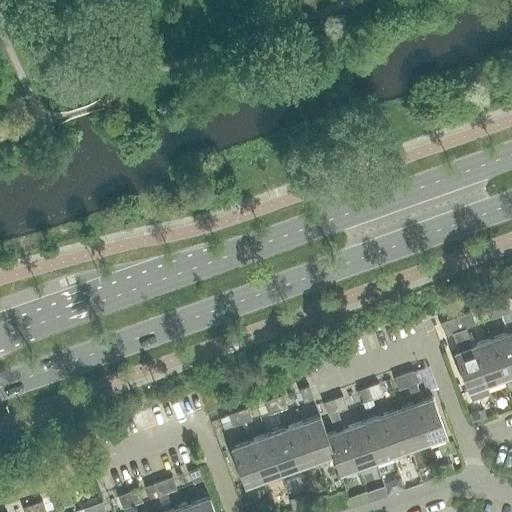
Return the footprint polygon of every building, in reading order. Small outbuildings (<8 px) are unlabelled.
[(506,299),(496,302),(500,315),(510,311),(506,299)] [(486,306),(487,306),(491,318),(500,315),(496,302),(486,306)] [(470,312),(461,315),(465,327),(475,324),(470,312)] [(461,315),(440,323),(444,335),(452,332),(465,327),(461,315)] [(471,345),(465,327),(452,332),(458,350),(455,352),(455,351),(453,352),(467,390),(471,400),(488,393),(485,384),(471,345)] [(511,347),(507,333),(489,339),(503,377),(511,374),(511,347)] [(489,339),(471,345),(485,384),(503,377),(489,339)] [(412,370),(403,374),(407,386),(415,383),(417,383),(416,382),(412,370)] [(403,374),(393,377),(398,389),(407,386),(403,374)] [(377,383),(368,386),(372,399),(382,395),(377,383)] [(415,383),(407,386),(409,392),(413,403),(427,442),(445,435),(431,397),(421,400),(417,389),(415,383)] [(308,386),(298,389),(303,401),(312,398),(308,386)] [(372,399),(368,386),(358,390),(363,402),(372,399)] [(282,395),(273,398),(277,410),(287,407),(282,395)] [(342,396),(333,399),(337,411),(347,408),(342,396)] [(277,410),(273,398),(263,402),(267,414),(277,410)] [(333,399),(323,403),(328,415),(329,414),(337,411),(333,399)] [(372,399),(363,402),(365,409),(374,406),(372,399)] [(413,403),(395,409),(409,448),(427,442),(413,403)] [(247,407),(237,411),(242,423),(251,420),(247,407)] [(395,409),(378,416),(392,454),(409,448),(395,409)] [(228,414),(228,415),(232,426),(242,423),(237,411),(228,414)] [(326,434),(325,435),(332,454),(339,473),(357,467),(343,428),(337,411),(329,414),(335,431),(326,434)] [(478,411),(469,414),(472,422),(481,419),(478,411)] [(319,415),(301,422),(315,460),(332,454),(325,435),(326,434),(319,415)] [(378,416),(361,422),(374,460),(392,454),(378,416)] [(301,422),(283,428),(297,467),(315,460),(301,422)] [(361,422),(343,428),(357,467),(374,460),(361,422)] [(283,428),(266,434),(280,473),(297,467),(283,428)] [(266,434),(248,441),(262,479),(280,473),(266,434)] [(244,486),(262,479),(248,441),(230,447),(244,486)] [(440,475),(447,473),(444,465),(437,468),(440,475)] [(188,471),(192,483),(202,479),(198,467),(188,471)] [(176,489),(172,477),(172,476),(162,480),(166,492),(176,489)] [(153,483),(153,484),(157,496),(166,492),(162,480),(153,483)] [(141,501),(137,490),(137,489),(127,492),(131,505),(141,501)] [(58,495),(62,507),(72,504),(67,491),(58,495)] [(118,496),(122,508),(131,505),(127,492),(118,496)] [(166,492),(157,496),(159,502),(169,498),(166,492)] [(213,511),(208,496),(190,503),(193,511),(213,511)] [(45,511),(42,501),(32,504),(34,511),(45,511)] [(105,511),(102,502),(102,501),(92,505),(94,511),(105,511)] [(193,511),(190,503),(173,509),(173,511),(193,511)]
